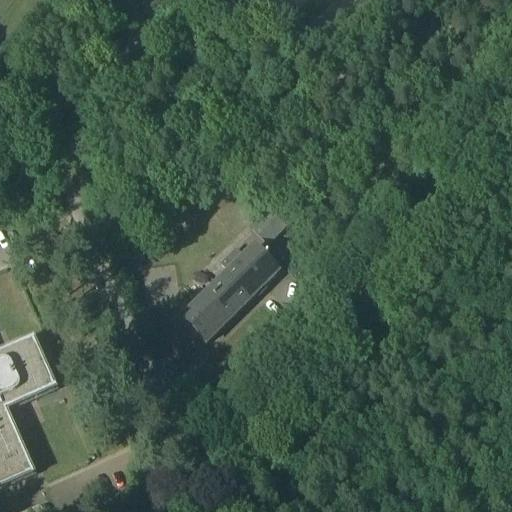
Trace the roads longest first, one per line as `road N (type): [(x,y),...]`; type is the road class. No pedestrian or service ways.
road 1 (residential): [(131,50),(67,130),(64,167),(212,510)]
road 2 (residential): [(212,510),(511,127)]
